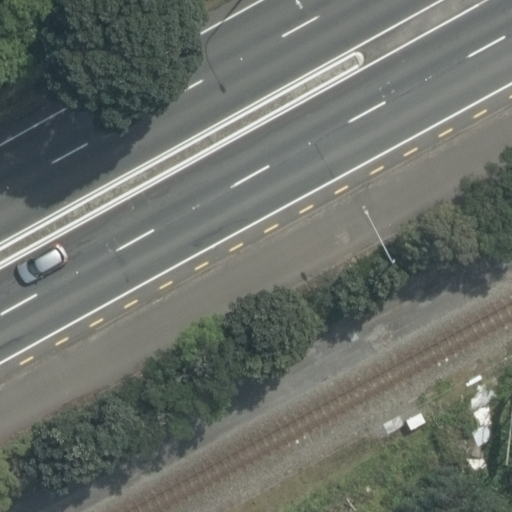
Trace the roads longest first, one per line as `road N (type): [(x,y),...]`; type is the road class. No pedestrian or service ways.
road 1 (primary): [(511,31),(0,316)]
road 2 (primary): [(0,192),(351,0)]
